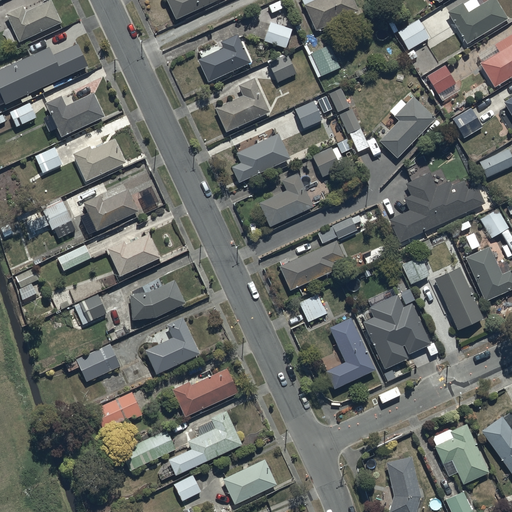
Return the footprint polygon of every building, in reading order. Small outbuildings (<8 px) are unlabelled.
[(164,0),(175,21),(217,1),(216,0),(164,0)] [(300,0),(315,32),(358,13),(351,0),(300,0)] [(461,4),(446,13),(466,45),(507,20),(494,0),(488,0),(467,14),(461,4)] [(5,15),(18,43),(60,23),(50,1),(24,13),(21,8),(5,15)] [(263,41),(285,49),(291,30),(286,29),(288,24),(271,18),(263,41)] [(417,21),(396,33),(407,51),(428,39),(417,21)] [(498,53),(479,65),(493,88),(511,76),(511,33),(493,45),(498,53)] [(222,50),(197,61),(207,83),(249,63),(236,35),(230,38),(229,35),(222,38),(224,41),(219,43),(222,50)] [(0,70),(0,91),(6,104),(88,66),(78,44),(54,55),(50,47),(0,70)] [(330,47),(307,57),(317,79),(339,68),(330,47)] [(286,55),(267,64),(277,83),(296,75),(286,55)] [(459,91),(454,83),(456,82),(452,75),(450,76),(444,67),(426,78),(441,102),(459,91)] [(242,97),(214,109),(224,133),(269,113),(253,79),(237,86),(242,97)] [(340,89),(328,95),(337,113),(349,108),(340,89)] [(60,97),(44,104),(50,117),(42,120),(48,132),(55,129),(61,140),(65,138),(65,137),(103,117),(92,94),(65,107),(60,97)] [(397,122),(378,142),(396,159),(434,120),(411,97),(404,105),(399,100),(387,112),(397,122)] [(511,97),(502,104),(511,120),(511,97)] [(293,111),(302,130),(321,121),(312,102),(293,111)] [(8,113),(15,128),(35,119),(28,103),(8,113)] [(481,128),(469,109),(451,120),(463,139),(481,128)] [(351,110),(337,116),(346,136),(348,135),(356,153),(360,151),(364,160),(370,157),(366,149),(368,148),(351,110)] [(239,164),(230,168),(238,184),(289,160),(276,134),(254,145),(251,138),(240,143),(243,151),(235,155),(239,164)] [(88,148),(72,155),(84,182),(124,164),(113,140),(89,151),(88,148)] [(34,158),(42,174),(61,165),(53,148),(34,158)] [(330,148),(311,157),(321,178),(345,166),(336,148),(331,150),(330,148)] [(511,161),(507,150),(478,163),(485,179),(511,167),(511,161)] [(388,220),(398,243),(484,204),(476,186),(467,190),(463,181),(450,187),(448,182),(436,188),(429,173),(404,184),(409,196),(402,199),(408,211),(388,220)] [(312,207),(296,174),(281,182),(285,191),(257,205),(269,228),(312,207)] [(98,193),(81,201),(95,229),(137,208),(126,186),(101,198),(98,193)] [(43,215),(50,230),(70,221),(63,206),(43,215)] [(495,210),(478,220),(490,239),(507,229),(495,210)] [(332,228),(317,234),(321,244),(336,238),(337,240),(356,232),(349,218),(331,226),(332,228)] [(123,242),(106,250),(118,277),(159,259),(149,235),(137,240),(136,237),(130,240),(131,243),(125,246),(123,242)] [(335,242),(278,267),(289,291),(335,271),(332,264),(342,259),(335,242)] [(84,246),(55,259),(61,271),(90,258),(84,246)] [(511,273),(511,271),(509,272),(505,263),(496,267),(488,248),(464,259),(484,303),(511,290),(511,273)] [(419,257),(400,266),(409,285),(428,277),(419,257)] [(457,268),(432,280),(456,331),(481,319),(457,268)] [(33,269),(14,278),(19,289),(38,280),(33,269)] [(148,294),(128,295),(130,321),(154,319),(184,304),(172,281),(148,294)] [(97,295),(83,301),(87,310),(81,313),(86,323),(105,314),(97,295)] [(316,295),(298,304),(307,323),(326,315),(316,295)] [(407,359),(406,356),(430,345),(411,304),(402,308),(397,296),(368,309),(372,318),(362,323),(384,370),(407,359)] [(125,318),(116,323),(122,336),(132,331),(125,318)] [(171,339),(144,352),(154,375),(198,355),(181,319),(165,326),(171,339)] [(350,319),(328,329),(343,363),(324,372),(333,391),(374,372),(350,319)] [(64,367),(67,373),(78,368),(85,383),(119,366),(108,345),(64,367)] [(188,383),(170,391),(184,418),(236,393),(225,369),(189,386),(188,383)] [(93,410),(102,430),(134,416),(135,418),(140,415),(130,393),(93,410)] [(190,451),(167,461),(174,477),(241,446),(224,411),(208,419),(209,422),(196,428),(199,436),(186,443),(190,451)] [(511,412),(511,411),(480,432),(511,477),(511,412)] [(435,447),(433,448),(447,477),(456,473),(462,486),(488,473),(465,425),(450,432),(449,429),(431,438),(435,447)] [(120,451),(129,471),(174,450),(165,430),(120,451)] [(393,498),(387,511),(415,511),(420,497),(411,458),(385,464),(393,498)] [(263,460),(221,480),(233,506),(275,486),(263,460)] [(190,475),(172,485),(182,503),(200,493),(190,475)] [(449,511),(471,511),(462,492),(444,500),(449,511)]
